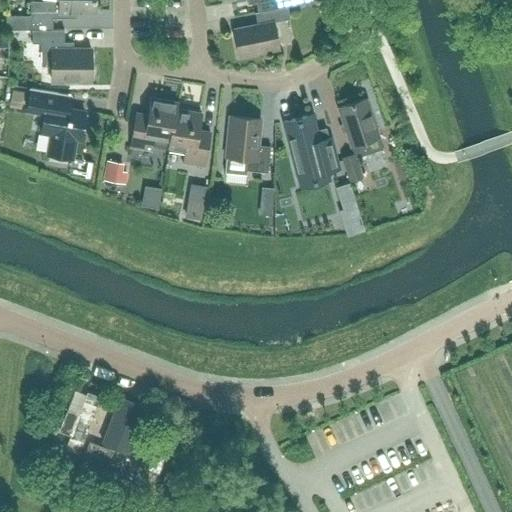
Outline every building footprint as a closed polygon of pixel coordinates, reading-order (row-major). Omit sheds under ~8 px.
[(93,0),(57,0),(57,1),(29,1),(29,15),(6,15),(6,29),(30,29),(51,29),(51,18),(68,18),(68,11),(93,11),(93,0)] [(272,22),(288,19),(285,6),(253,12),(256,24),(232,29),(238,56),(277,48),(272,22)] [(50,81),(89,81),(89,47),(72,47),(72,41),(62,41),(62,29),(51,29),(30,29),(30,43),(40,43),(40,65),(50,65),(50,81)] [(40,132),(49,134),(46,153),(71,158),(75,138),(78,139),(83,111),(54,106),(57,92),(29,88),(26,109),(43,112),(40,132)] [(151,146),(166,148),(167,146),(168,139),(169,139),(174,108),(175,108),(176,101),(149,97),(147,114),(135,112),(129,146),(151,150),(151,146)] [(354,156),(381,147),(364,98),(337,107),(352,153),(341,157),(349,181),(361,177),(354,156)] [(202,166),(208,131),(197,129),(200,112),(175,108),(174,108),(169,139),(168,139),(167,146),(183,148),(181,162),(202,166)] [(337,167),(329,137),(317,140),(310,113),(282,121),(299,185),(327,178),(325,170),(337,167)] [(228,115),(224,156),(225,156),(224,171),(245,173),(245,170),(266,172),(269,146),(257,145),(259,118),(228,115)] [(105,163),(102,186),(120,189),(124,166),(105,163)] [(333,188),(340,209),(354,205),(347,183),(333,188)] [(268,200),(267,214),(271,215),(273,188),(261,187),(260,199),(268,200)] [(63,451),(77,457),(98,399),(73,390),(57,434),(67,438),(63,451)] [(126,456),(144,410),(117,399),(99,444),(126,456)]
